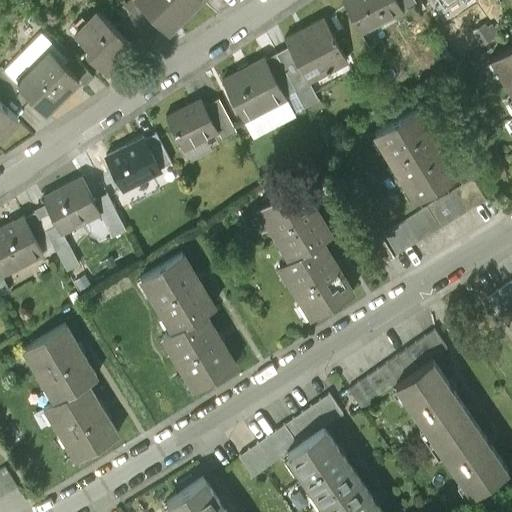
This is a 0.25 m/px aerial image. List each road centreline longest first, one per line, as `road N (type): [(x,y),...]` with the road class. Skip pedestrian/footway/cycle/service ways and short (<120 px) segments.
road 1 (residential): [(511,234),(62,511)]
road 2 (residential): [(0,187),(277,0)]
